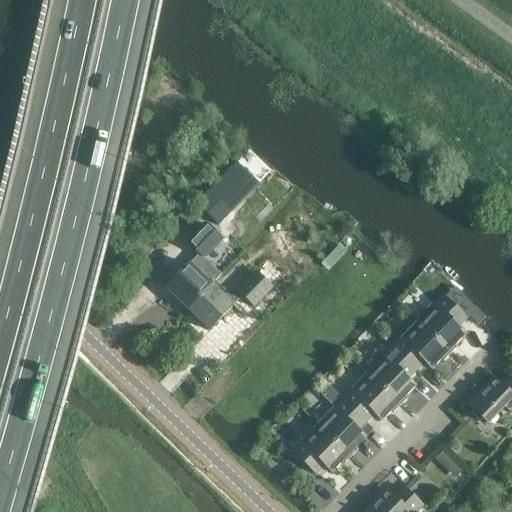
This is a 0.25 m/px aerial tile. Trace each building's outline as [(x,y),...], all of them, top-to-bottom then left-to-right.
[(170,223),(239,150),(208,120),(138,193),(170,223)] [(218,227),(255,188),(232,166),(195,205),(218,227)] [(277,238),(284,231),(283,230),(288,225),(280,217),(263,234),(259,247),(273,251),(277,238)] [(202,271),(199,265),(222,240),(206,225),(188,244),(200,254),(166,289),(188,310),(211,285),(199,274),(202,271)] [(209,331),(243,296),(254,307),(272,288),(256,273),(233,297),(226,294),(223,297),(211,285),(188,310),(209,331)] [(467,319),(442,296),(433,305),(438,310),(439,309),(458,328),(467,319)] [(465,335),(458,328),(439,309),(438,310),(423,326),(422,327),(451,354),(457,347),(455,345),(465,335)] [(451,354),(422,327),(423,326),(418,321),(400,339),(425,363),(432,370),(442,359),(444,361),(451,354)] [(425,363),(400,339),(384,356),(408,380),(425,363)] [(415,387),(408,380),(384,356),(367,374),(401,406),(407,399),(405,397),(415,387)] [(401,406),(367,374),(350,391),(375,414),(382,421),(392,411),(394,413),(401,406)] [(511,413),(511,376),(511,375),(501,385),(494,378),(468,405),(488,424),(505,407),(511,413)] [(375,414),(350,391),(334,408),(358,432),(375,414)] [(365,439),(358,432),(334,408),(317,426),(351,458),(357,451),(355,449),(365,439)] [(351,458),(317,426),(300,443),(325,466),(332,473),(342,463),(344,465),(351,458)] [(325,466),(300,443),(292,452),(317,475),(325,466)] [(417,511),(423,507),(403,487),(393,497),(386,490),(364,511),(417,511)]
